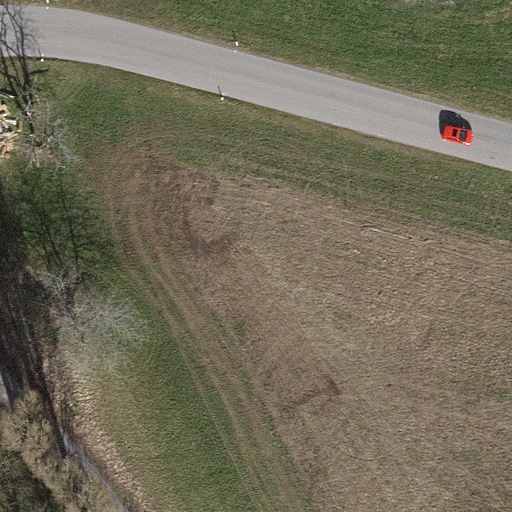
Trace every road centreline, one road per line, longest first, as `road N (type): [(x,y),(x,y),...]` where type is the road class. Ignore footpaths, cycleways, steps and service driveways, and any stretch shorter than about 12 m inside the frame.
road 1 (tertiary): [(0,41),(127,52),(511,153)]
road 2 (track): [(108,511),(0,384)]
